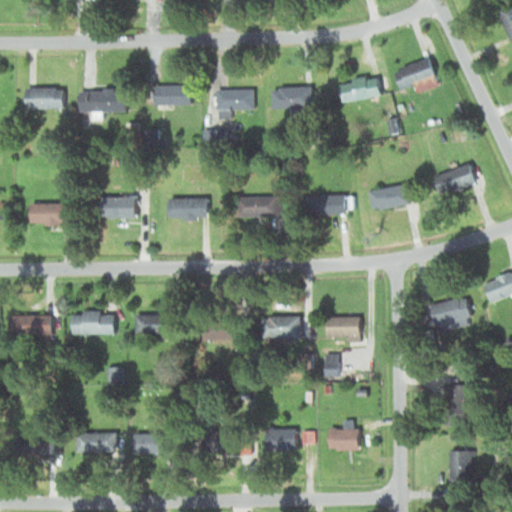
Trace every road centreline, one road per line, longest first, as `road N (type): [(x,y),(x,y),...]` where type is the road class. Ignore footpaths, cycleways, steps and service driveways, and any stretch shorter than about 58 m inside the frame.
road 1 (residential): [(0,264),(394,259),(511,220)]
road 2 (residential): [(0,38),(341,33),(436,1)]
road 3 (residential): [(399,495),(0,499)]
road 4 (residential): [(399,511),(394,259)]
road 5 (residential): [(511,165),(435,0)]
